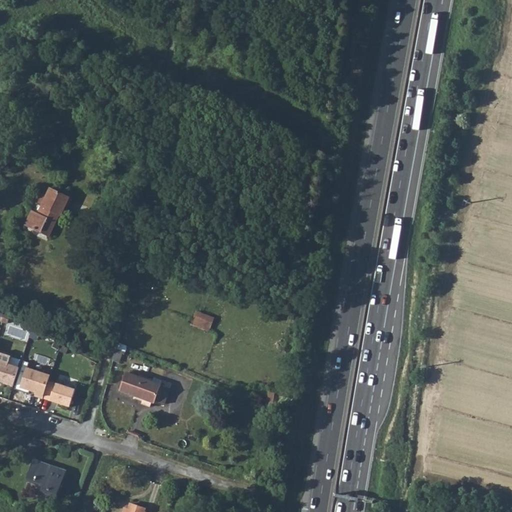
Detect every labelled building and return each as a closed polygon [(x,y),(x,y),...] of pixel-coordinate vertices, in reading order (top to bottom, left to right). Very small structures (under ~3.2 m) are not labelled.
[(93,183),(99,190),(106,183),(100,177),(93,183)] [(38,214),(32,211),(26,225),(34,229),(35,229),(41,231),(41,233),(49,237),(54,225),(51,224),(56,213),(59,215),(61,216),(69,198),(49,188),(46,195),(39,192),(34,203),(42,206),(45,208),(41,216),(38,214)] [(54,225),(59,215),(56,213),(51,224),(54,225)] [(192,324),(208,330),(213,317),(197,311),(194,319),(192,324)] [(9,316),(2,312),(0,318),(0,319),(7,322),(9,316)] [(115,351),(124,354),(127,346),(118,342),(115,351)] [(0,383),(13,388),(19,369),(8,365),(11,358),(0,354),(0,383)] [(26,369),(19,388),(35,393),(34,397),(42,399),(47,382),(49,379),(41,377),(42,374),(26,369)] [(121,391),(144,399),(142,404),(151,407),(152,402),(154,403),(154,401),(164,404),(170,388),(159,384),(161,380),(153,378),(152,379),(139,375),(139,377),(127,373),(121,391)] [(74,390),(47,382),(42,399),(68,408),(74,390)] [(268,405),(280,408),(281,406),(283,393),(274,392),(269,393),(268,402),(268,405)] [(66,470),(34,459),(29,477),(44,482),(42,490),(57,496),(66,470)] [(146,508),(130,503),(128,508),(125,507),(123,511),(146,511),(145,511),(146,508)]
